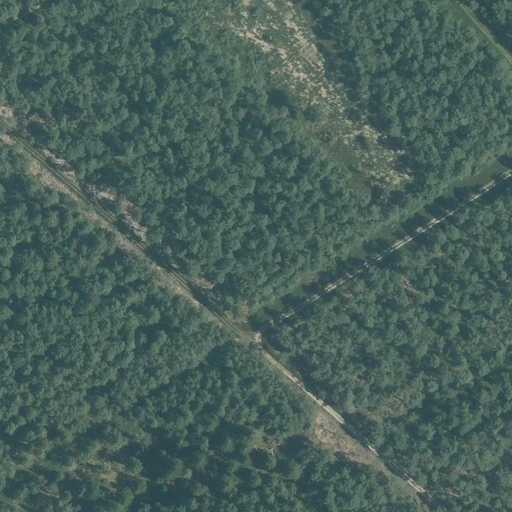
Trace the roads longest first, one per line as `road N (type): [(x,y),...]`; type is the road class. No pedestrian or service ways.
road 1 (track): [(241,333),(511,158)]
road 2 (track): [(0,494),(241,333)]
